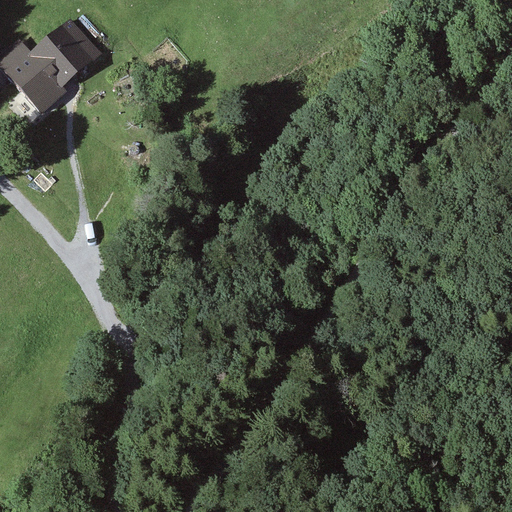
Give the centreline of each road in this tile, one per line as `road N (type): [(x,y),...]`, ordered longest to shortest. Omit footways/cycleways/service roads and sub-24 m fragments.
road 1 (track): [(511,51),(194,511)]
road 2 (track): [(116,511),(112,483),(130,364),(123,332),(0,168)]
